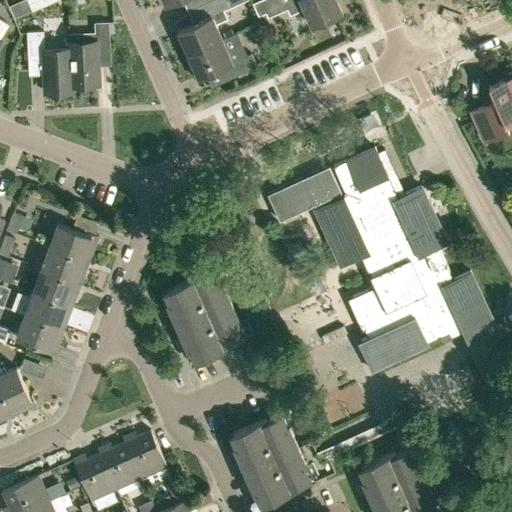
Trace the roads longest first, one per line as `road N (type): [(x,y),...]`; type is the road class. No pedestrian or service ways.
road 1 (residential): [(408,62),(195,157)]
road 2 (residential): [(238,511),(207,450),(174,432),(145,361),(106,338)]
road 3 (residential): [(124,0),(195,157)]
road 4 (residential): [(0,458),(60,433),(106,338)]
road 5 (residential): [(106,338),(152,207),(153,176)]
road 6 (residential): [(153,176),(129,177),(0,129)]
